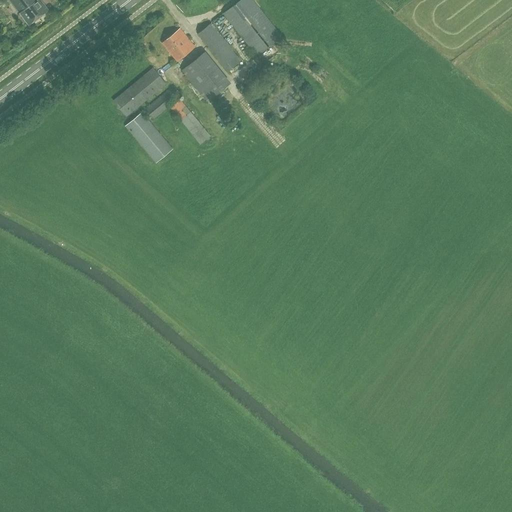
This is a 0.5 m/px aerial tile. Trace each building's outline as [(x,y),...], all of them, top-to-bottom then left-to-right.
[(11,0),(30,24),(48,10),(40,0),(11,0)] [(222,0),(198,0),(207,13),(224,3),(222,0)] [(258,55),(282,36),(253,0),(240,0),(224,13),(258,55)] [(228,70),(241,61),(212,23),(199,32),(228,70)] [(177,61),(195,46),(180,28),(162,42),(177,61)] [(208,100),(225,86),(200,55),(183,69),(208,100)] [(309,59),(302,61),(307,76),(314,74),(309,59)] [(127,115),(166,82),(154,67),(114,100),(127,115)] [(174,85),(147,108),(154,118),(168,106),(166,103),(180,92),(174,85)] [(336,91),(339,100),(349,96),(346,87),(336,91)] [(258,110),(261,107),(253,99),(250,102),(258,110)] [(197,140),(209,134),(195,108),(183,114),(197,140)] [(126,125),(157,162),(173,149),(142,112),(126,125)] [(227,114),(221,118),(225,125),(231,122),(227,114)]
